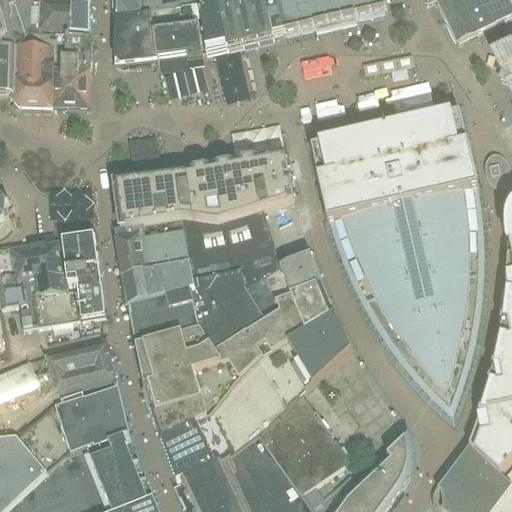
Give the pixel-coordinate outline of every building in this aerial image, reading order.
[(54,112),(56,39),(41,38),(26,37),(16,5),(14,1),(14,0),(0,0),(0,97),(15,98),(15,104),(21,111),(54,112)] [(118,0),(118,20),(142,17),(167,14),(193,10),(202,9),(218,5),(236,0),(276,0),(285,37),(386,13),(382,0),(118,0)] [(285,37),(276,0),(236,0),(218,5),(228,52),(274,40),(285,37)] [(511,19),(511,13),(505,0),(458,0),(441,8),(459,47),(482,36),(498,29),(498,27),(511,19)] [(91,8),(42,6),(16,5),(26,37),(41,38),(41,35),(90,37),(91,8)] [(228,52),(218,5),(202,9),(193,10),(195,30),(200,30),(200,31),(204,31),(207,56),(228,52)] [(158,63),(155,36),(177,33),(195,30),(193,10),(167,14),(167,17),(153,19),(118,23),(117,66),(117,67),(158,63)] [(203,56),(200,31),(200,30),(195,30),(177,33),(155,36),(158,63),(181,60),(203,56)] [(511,159),(424,37),(286,70),(303,147),(321,225),(327,252),(343,324),(441,466),(465,446),(467,448),(508,483),(511,477),(511,159)] [(90,41),(56,39),(54,112),(89,114),(90,69),(90,41)] [(511,56),(497,64),(511,94),(511,56)] [(258,189),(291,180),(287,158),(190,177),(116,188),(122,234),(184,223),(220,228),(265,215),(258,189)] [(296,205),(291,180),(258,189),(265,215),(296,205)] [(0,227),(6,222),(10,223),(12,219),(7,218),(7,205),(12,203),(11,199),(7,201),(0,194),(0,188),(0,227)] [(250,263),(278,258),(265,215),(220,228),(184,223),(122,234),(116,235),(118,244),(125,281),(190,268),(250,263)] [(69,243),(61,244),(70,293),(78,292),(83,324),(108,320),(97,239),(93,240),(92,234),(68,237),(69,243)] [(70,293),(61,244),(0,253),(0,288),(4,312),(22,309),(26,334),(83,324),(78,292),(70,293)] [(216,313),(282,272),(278,258),(250,263),(190,268),(125,281),(130,312),(131,312),(191,295),(197,319),(216,313)] [(278,305),(323,289),(312,259),(288,267),(282,272),(216,313),(197,319),(200,333),(216,357),(282,316),(278,305)] [(237,387),(263,362),(273,356),(303,337),(330,321),(335,318),(323,289),(278,305),(282,316),(216,357),(200,333),(139,351),(137,351),(146,391),(154,419),(162,444),(212,419),(237,387)] [(200,333),(197,319),(191,295),(131,312),(139,351),(200,333)] [(228,463),(259,441),(291,411),(303,399),(352,354),(335,318),(330,321),(303,337),(273,356),(263,362),(237,387),(212,419),(162,444),(178,487),(182,485),(228,463)] [(60,398),(119,384),(109,346),(109,343),(50,358),(46,359),(51,375),(36,379),(29,365),(0,377),(0,443),(19,442),(16,437),(60,398)] [(159,511),(111,511),(87,454),(67,462),(72,458),(130,434),(120,392),(87,403),(84,396),(64,403),(65,406),(56,409),(19,442),(0,443),(0,511),(160,511),(159,511)] [(332,511),(316,491),(351,467),(303,399),(291,411),(259,441),(228,463),(182,485),(194,511),(332,511)] [(147,511),(159,508),(131,436),(87,454),(113,511),(147,511)] [(388,511),(405,489),(406,487),(409,481),(411,475),(412,469),(413,462),(412,456),(410,449),(408,443),(388,461),(333,511),(388,511)] [(511,511),(511,485),(511,486),(508,483),(471,452),(439,494),(442,496),(444,511),(443,511),(511,511)]
